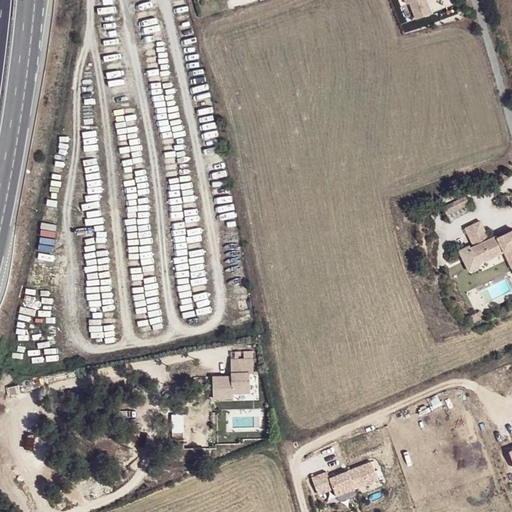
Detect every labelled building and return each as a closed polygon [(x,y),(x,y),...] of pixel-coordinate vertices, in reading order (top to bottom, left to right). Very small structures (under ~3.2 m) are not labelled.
[(405,0),(407,5),(410,4),(417,20),(432,14),(426,0),(405,0)] [(465,195),(443,207),(448,218),(471,207),(465,195)] [(480,219),(465,226),(474,244),(470,246),(469,244),(459,249),(469,269),(479,264),(479,262),(504,250),(511,266),(511,228),(497,236),(496,234),(489,237),(480,219)] [(485,313),(475,318),(478,324),(488,319),(485,313)] [(234,375),(215,375),(216,400),(235,400),(235,394),(253,393),(252,373),(256,373),(255,360),(234,360),(234,375)] [(18,385),(8,388),(10,395),(20,393),(18,385)] [(376,466),(333,483),(331,477),(316,482),(323,499),(338,493),(341,500),(383,484),(376,466)]
